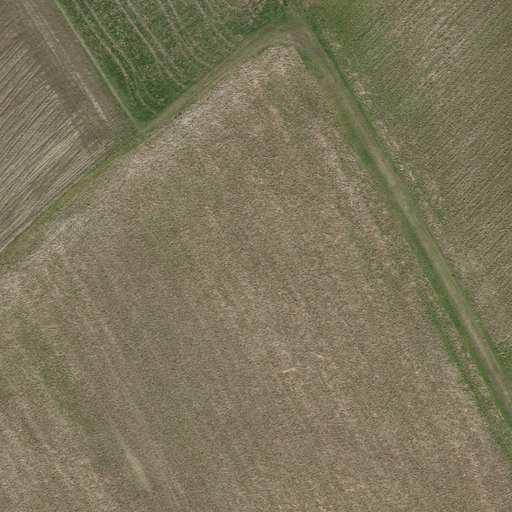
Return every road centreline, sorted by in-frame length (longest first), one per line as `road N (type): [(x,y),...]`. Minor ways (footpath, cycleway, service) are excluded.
road 1 (track): [(511,375),(300,0)]
road 2 (track): [(290,0),(151,118),(71,0)]
